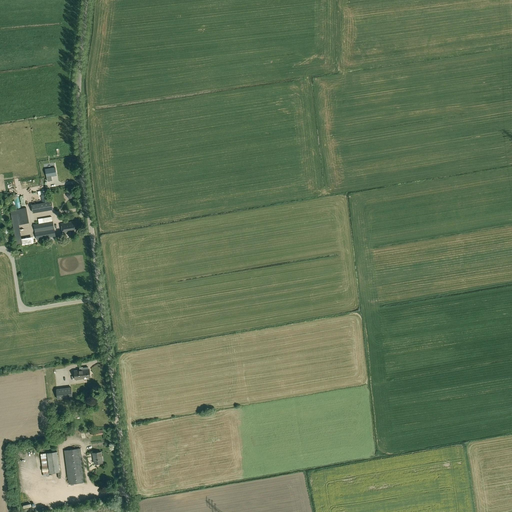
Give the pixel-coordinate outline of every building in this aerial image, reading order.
[(56,175),(55,168),(46,169),(48,181),(52,180),(51,176),(56,175)] [(47,190),(38,192),(38,195),(41,195),(43,203),(49,202),(47,190)] [(74,192),(71,190),(68,191),(66,194),(67,197),(70,198),(73,198),(74,195),(74,192)] [(32,205),(33,213),(41,211),(40,204),(32,205)] [(26,207),(20,208),(23,224),(29,223),(26,207)] [(22,244),(16,209),(10,210),(16,245),(22,244)] [(34,224),(35,236),(36,236),(36,240),(56,236),(53,221),(34,224)] [(70,232),(71,234),(77,233),(77,231),(75,221),(62,224),(63,233),(70,232)] [(80,367),(80,370),(74,370),(75,380),(84,379),(84,378),(90,377),(89,370),(88,370),(88,367),(82,368),(82,367),(80,367)] [(71,387),(56,389),(58,399),(72,397),(71,387)] [(69,484),(86,482),(81,449),(64,450),(69,484)] [(49,473),(60,472),(57,451),(47,452),(49,473)]
